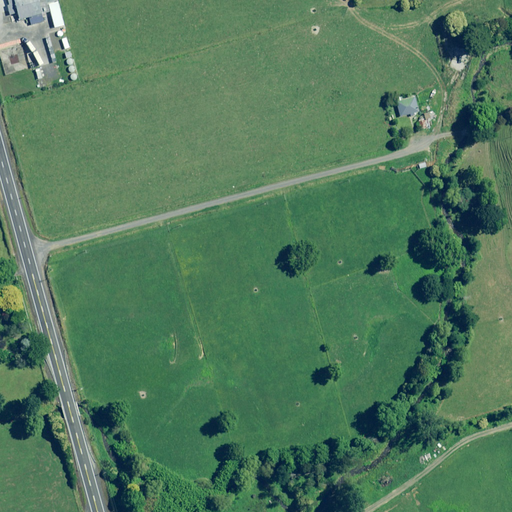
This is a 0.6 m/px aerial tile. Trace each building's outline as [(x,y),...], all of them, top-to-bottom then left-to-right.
[(0,0),(0,2),(5,21),(30,15),(26,1),(29,0),(0,0)] [(42,66),(35,38),(23,41),(30,69),(42,66)] [(27,70),(21,45),(0,50),(0,56),(5,75),(27,70)] [(72,52),(64,53),(71,81),(78,79),(72,52)] [(464,64),(453,60),(450,67),(461,72),(464,64)] [(396,102),(399,117),(407,115),(407,117),(414,115),(414,113),(418,112),(415,98),(396,102)]
